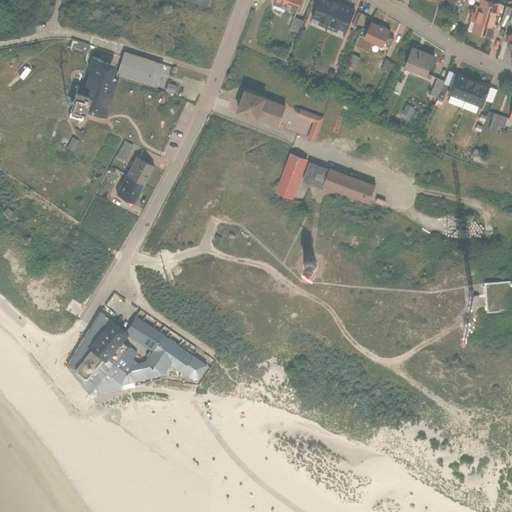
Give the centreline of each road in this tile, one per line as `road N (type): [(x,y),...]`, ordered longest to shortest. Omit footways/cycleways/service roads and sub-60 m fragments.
road 1 (residential): [(245,0),(201,114),(77,337)]
road 2 (track): [(466,417),(351,351),(285,282),(228,267),(203,251)]
road 3 (residential): [(358,0),(476,70),(511,81)]
road 4 (track): [(380,369),(444,336),(477,297)]
